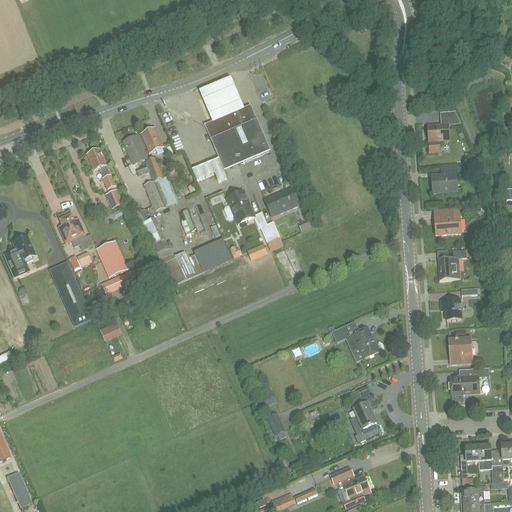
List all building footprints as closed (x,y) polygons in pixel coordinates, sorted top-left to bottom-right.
[(251,107),(238,112),(239,115),(218,123),(217,121),(205,126),(224,172),(270,153),(251,107)] [(439,153),(438,144),(449,143),(448,126),(461,125),(455,113),(440,114),(440,127),(428,127),(429,144),(430,154),(439,153)] [(141,135),(150,155),(163,149),(155,129),(141,135)] [(147,160),(137,137),(123,143),(133,166),(147,160)] [(95,172),(99,170),(106,167),(99,151),(87,156),(95,172)] [(146,163),(147,166),(153,183),(163,179),(155,159),(146,163)] [(139,178),(148,174),(145,166),(135,171),(139,178)] [(106,167),(99,170),(108,191),(115,187),(106,167)] [(441,178),(432,179),(433,195),(457,193),(456,169),(440,170),(441,178)] [(154,214),(178,204),(167,177),(143,187),(154,214)] [(265,202),(272,219),(299,207),(292,190),(265,202)] [(123,206),(119,196),(117,191),(105,196),(112,211),(123,206)] [(230,220),(234,218),(238,226),(255,219),(244,194),(227,201),(229,201),(231,206),(225,209),(224,211),(227,219),(230,220)] [(155,257),(170,250),(155,219),(150,222),(145,211),(136,215),(141,226),(154,257),(155,257)] [(459,211),(443,212),(444,220),(434,221),(436,237),(460,235),(459,211)] [(83,252),(95,247),(90,237),(84,239),(84,238),(86,237),(79,220),(74,222),(72,216),(59,221),(62,228),(57,230),(65,247),(72,244),(75,249),(80,247),(83,252)] [(273,224),(267,226),(273,242),(280,239),(273,224)] [(273,242),(267,226),(260,229),(267,244),(273,242)] [(211,229),(215,239),(220,237),(216,227),(211,229)] [(3,257),(7,265),(13,279),(29,272),(25,264),(33,261),(32,258),(35,257),(27,237),(12,244),(15,252),(3,257)] [(128,271),(116,242),(96,251),(109,279),(128,271)] [(247,252),(248,254),(251,262),(267,255),(264,247),(263,245),(247,252)] [(171,250),(170,250),(155,257),(169,289),(204,274),(196,256),(178,263),(175,256),(174,256),(171,250)] [(447,260),(437,261),(439,282),(460,281),(459,260),(467,259),(466,252),(447,253),(447,260)] [(75,257),(69,260),(74,271),(80,268),(75,257)] [(143,280),(138,269),(101,285),(106,296),(143,280)] [(93,321),(73,276),(55,284),(75,329),(93,321)] [(21,293),(18,294),(20,299),(28,296),(25,289),(20,291),(21,293)] [(103,298),(91,304),(98,319),(110,313),(103,298)] [(460,301),(440,302),(441,318),(446,318),(446,322),(461,321),(460,301)] [(100,332),(105,343),(121,335),(116,324),(100,332)] [(345,328),(332,334),(336,342),(349,337),(345,328)] [(368,330),(349,339),(351,343),(350,344),(354,353),(359,350),(364,360),(380,353),(380,352),(381,350),(379,346),(377,346),(376,345),(375,345),(368,330)] [(471,341),(448,342),(449,365),(472,364),(471,341)] [(459,379),(450,380),(451,396),(471,395),(480,395),(479,380),(486,379),(486,371),(471,372),(471,379),(470,379),(459,379)] [(261,399),(258,401),(260,407),(264,405),(266,408),(277,403),(272,393),(271,393),(269,388),(263,391),(265,396),(261,398),(261,399)] [(352,396),(349,397),(352,403),(357,401),(357,402),(360,409),(354,411),(357,418),(353,420),(352,422),(356,432),(359,433),(360,436),(355,438),(358,445),(381,435),(376,425),(371,412),(377,408),(369,396),(371,395),(368,388),(356,394),(355,392),(351,394),(352,396)] [(0,434),(0,463),(10,459),(0,434)] [(511,468),(511,445),(501,446),(502,462),(509,462),(509,468),(511,468)] [(478,448),(479,464),(479,473),(485,472),(484,464),(491,463),(490,447),(478,448)] [(468,480),(467,465),(479,464),(478,448),(465,449),(466,456),(460,456),(461,471),(462,487),(473,486),(473,480),(468,480)] [(350,468),(330,477),(334,487),(343,483),(354,478),(350,468)] [(6,479),(20,510),(27,507),(14,476),(6,479)] [(350,501),(342,504),(346,511),(366,503),(362,496),(370,492),(363,478),(356,481),(354,478),(343,483),(344,486),(343,487),(350,501)] [(463,500),(464,507),(484,506),(484,493),(488,492),(487,486),(473,487),(473,492),(463,493),(463,495),(461,495),(461,501),(463,500)] [(316,489),(295,498),(298,503),(318,495),(316,489)] [(291,494),(272,502),(275,511),(279,511),(296,505),(291,494)] [(264,501),(257,504),(260,510),(266,507),(264,501)]
